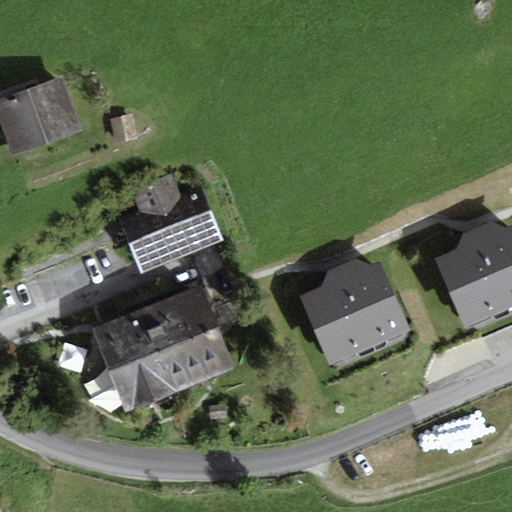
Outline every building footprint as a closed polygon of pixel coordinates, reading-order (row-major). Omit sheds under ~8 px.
[(82,131),(62,77),(0,99),(0,122),(13,157),(82,131)] [(138,136),(132,114),(110,121),(117,143),(138,136)] [(139,207),(116,215),(139,275),(225,243),(202,183),(179,192),(172,175),(132,190),(139,207)] [(511,230),(505,233),(492,223),(460,237),(460,251),(436,261),(466,333),(491,322),(498,326),(511,319),(511,230)] [(381,263),(370,268),(357,257),(325,271),(325,285),(301,295),(331,367),(356,356),(363,360),(388,349),(391,341),(410,333),(381,263)] [(202,286),(91,330),(124,412),(235,368),(202,286)] [(83,372),(87,353),(68,349),(64,368),(83,372)]
